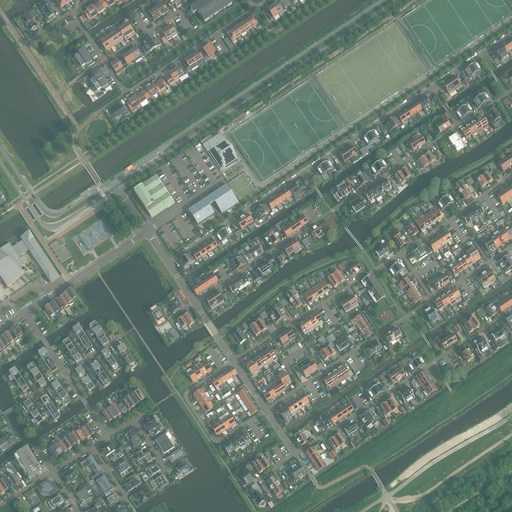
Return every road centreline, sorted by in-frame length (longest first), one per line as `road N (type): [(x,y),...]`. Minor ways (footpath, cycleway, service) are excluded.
road 1 (secondary): [(118,186),(398,0)]
road 2 (secondary): [(381,0),(113,179)]
road 3 (residential): [(432,87),(167,263)]
road 4 (residential): [(194,303),(457,126)]
road 5 (residential): [(511,310),(295,454)]
road 6 (residential): [(400,252),(233,362)]
road 7 (residential): [(265,410),(431,299)]
road 8 (residential): [(233,362),(186,398),(216,442),(265,410)]
road 9 (secondary): [(0,161),(40,221),(53,226),(118,186)]
road 10 (secondary): [(113,179),(52,215),(0,147)]
road 11 (residential): [(253,9),(125,93)]
road 12 (residential): [(25,312),(147,231)]
road 13 (unknown): [(387,497),(427,492),(511,432)]
road 14 (residential): [(511,175),(400,252)]
